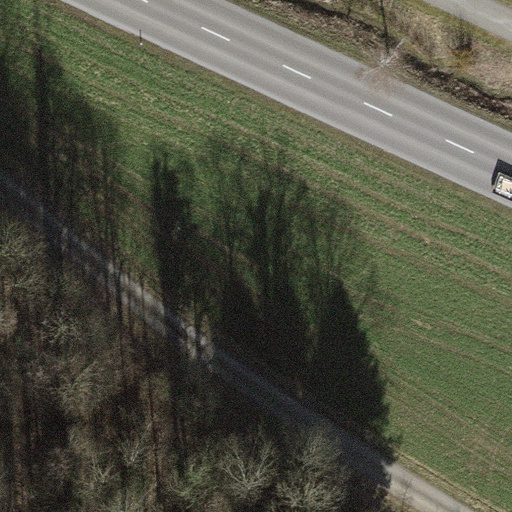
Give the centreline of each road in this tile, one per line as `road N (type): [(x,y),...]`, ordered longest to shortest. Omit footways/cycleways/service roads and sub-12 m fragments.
road 1 (track): [(0,185),(162,331),(464,511)]
road 2 (tertiary): [(147,0),(511,169)]
